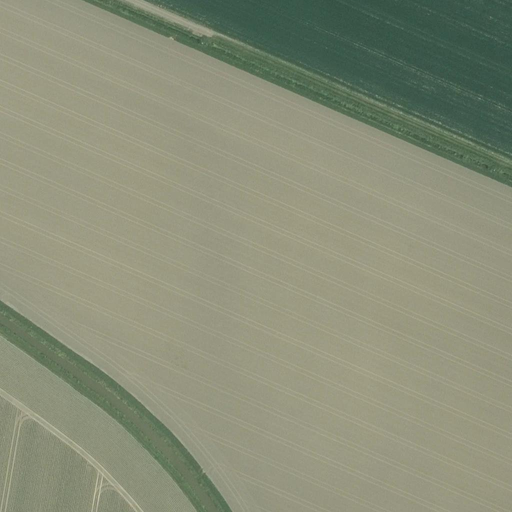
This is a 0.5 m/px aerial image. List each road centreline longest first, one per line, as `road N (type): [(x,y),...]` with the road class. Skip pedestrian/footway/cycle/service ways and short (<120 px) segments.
road 1 (track): [(124,0),(511,168)]
road 2 (track): [(0,331),(142,440),(201,511)]
